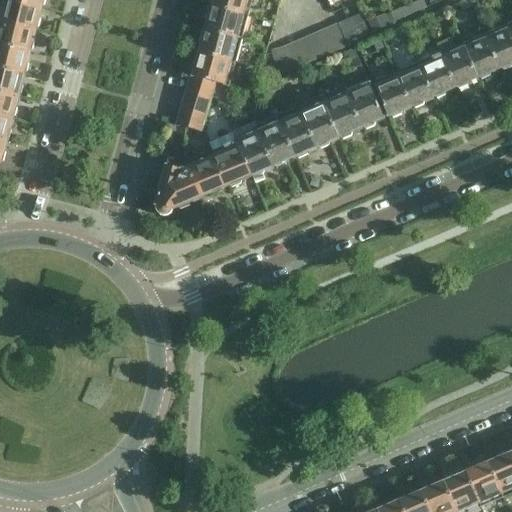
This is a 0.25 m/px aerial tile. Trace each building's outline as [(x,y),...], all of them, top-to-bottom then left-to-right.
[(7,0),(5,0),(0,22),(35,31),(36,29),(38,28),(41,19),(39,18),(41,9),(7,0)] [(7,0),(41,9),(42,6),(44,5),(45,0),(7,0)] [(247,17),(251,0),(213,0),(211,8),(247,17)] [(469,0),(467,0),(458,5),(462,12),(473,7),(469,0)] [(426,9),(422,1),(412,5),(416,14),(426,9)] [(412,5),(391,14),(394,23),(416,14),(412,5)] [(240,40),(247,17),(211,8),(211,9),(208,9),(206,19),(208,21),(205,31),(240,40)] [(447,8),(435,14),(439,22),(451,17),(447,8)] [(276,15),(263,11),(261,21),(273,24),(276,15)] [(385,15),(367,22),(372,34),(394,24),(394,23),(391,14),(385,16),(385,15)] [(336,25),(346,48),(370,38),(361,15),(336,25)] [(424,18),(412,24),(416,34),(429,28),(424,18)] [(0,22),(0,45),(29,54),(30,51),(32,50),(34,42),(32,40),(35,31),(0,22)] [(346,48),(336,25),(280,49),(270,53),(277,78),(346,48)] [(511,37),(507,26),(485,36),(500,70),(501,69),(503,71),(511,67),(511,37)] [(402,28),(392,33),(395,41),(406,36),(402,28)] [(234,64),(240,40),(205,31),(205,33),(202,33),(199,43),(201,45),(199,55),(234,64)] [(485,36),(463,45),(478,80),(478,79),(481,81),(490,77),(490,75),(500,70),(485,36)] [(371,41),(377,55),(386,51),(380,37),(371,41)] [(463,45),(462,46),(455,49),(451,39),(436,45),(440,55),(455,89),(457,89),(459,90),(468,87),(468,84),(478,80),(463,45)] [(0,45),(0,69),(23,75),(24,73),(26,72),(28,65),(26,63),(29,54),(0,45)] [(364,74),(353,50),(345,54),(356,77),(364,74)] [(228,88),(234,64),(199,55),(198,56),(196,56),(193,66),(195,68),(193,77),(191,76),(190,77),(216,84),(228,88)] [(440,55),(418,65),(433,99),(435,98),(437,100),(445,96),(445,94),(455,89),(440,55)] [(251,59),(249,68),(261,71),(263,62),(251,59)] [(418,65),(396,74),(411,109),(412,108),(414,110),(423,106),(423,103),(433,99),(418,65)] [(0,69),(0,93),(17,98),(18,95),(20,94),(22,87),(20,85),(23,75),(0,69)] [(411,109),(396,74),(373,84),(389,118),(391,117),(392,119),(401,115),(401,113),(411,109)] [(190,77),(186,93),(211,100),(216,84),(190,77)] [(349,93),(364,128),(366,129),(374,126),(374,123),(384,119),(368,85),(349,93)] [(0,93),(0,116),(11,120),(12,117),(15,117),(16,110),(14,108),(17,98),(0,93)] [(186,93),(182,110),(207,117),(211,100),(186,93)] [(349,93),(322,104),(337,139),(340,138),(342,139),(351,136),(352,133),(364,128),(349,93)] [(322,104),(302,113),(317,147),(320,149),(328,146),(328,143),(337,139),(322,104)] [(182,110),(178,123),(177,126),(202,133),(207,117),(182,110)] [(302,113),(279,123),(294,158),(296,157),(298,159),(306,156),(306,153),(317,147),(302,113)] [(0,116),(0,139),(5,141),(6,139),(9,138),(11,131),(9,130),(11,120),(0,116)] [(279,123),(259,132),(274,167),(276,168),(284,165),(285,162),(294,158),(279,123)] [(235,142),(236,143),(250,177),(252,176),(255,178),(263,175),(263,171),(274,167),(259,132),(235,142)] [(211,154),(226,188),(229,186),(232,187),(240,184),(241,181),(250,177),(236,143),(235,142),(233,138),(226,141),(223,136),(208,143),(213,153),(211,154)] [(186,165),(200,198),(211,194),(214,195),(222,192),(222,189),(226,188),(211,154),(186,165)] [(200,198),(186,165),(168,161),(156,206),(157,206),(157,208),(157,211),(158,213),(159,214),(161,215),(163,216),(165,216),(167,215),(169,214),(171,212),(171,210),(172,210),(178,208),(180,210),(189,206),(189,203),(200,198)] [(503,498),(511,494),(511,457),(511,455),(509,455),(506,454),(498,457),(498,460),(488,464),(503,498)] [(481,508),(503,498),(488,464),(487,465),(484,463),(476,467),(476,470),(466,474),(481,508)] [(456,511),(471,511),(481,508),(466,474),(465,474),(462,473),(454,476),(454,479),(444,483),(456,511)] [(430,511),(456,511),(444,483),(443,484),(440,482),(432,486),(432,489),(423,493),(430,511)] [(404,511),(430,511),(423,493),(420,494),(418,492),(410,495),(410,498),(401,502),(404,511)] [(388,508),(378,511),(404,511),(401,502),(398,503),(396,501),(388,505),(388,508)]
